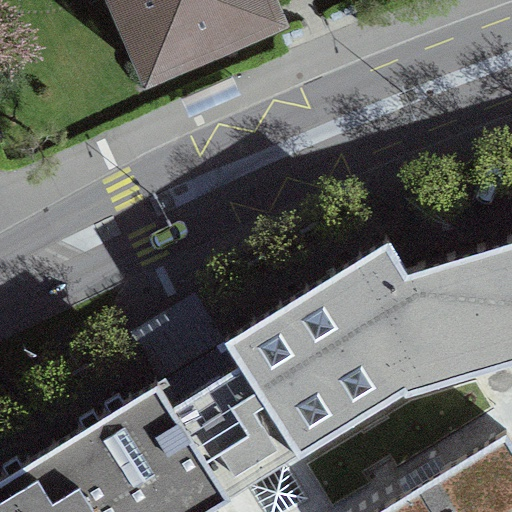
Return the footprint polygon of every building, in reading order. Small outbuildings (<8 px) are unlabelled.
[(265,0),(122,0),(149,63),(270,12),(265,0)] [(240,91),(232,73),(181,96),(189,114),(240,91)] [(172,395),(233,492),(404,388),(440,377),(408,262),(388,231),(227,331),(242,354),(172,395)] [(511,232),(408,262),(440,377),(511,357),(511,232)] [(52,437),(98,511),(201,511),(215,504),(233,492),(172,395),(157,371),(52,437)] [(511,511),(511,433),(508,428),(370,511),(511,511)] [(0,469),(27,511),(98,511),(52,437),(0,469)] [(0,469),(0,511),(27,511),(0,469)]
